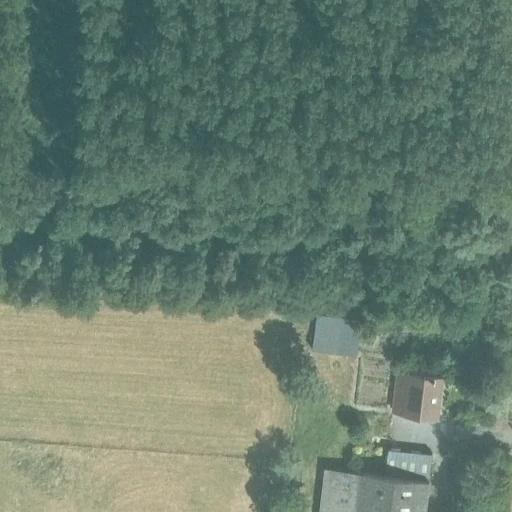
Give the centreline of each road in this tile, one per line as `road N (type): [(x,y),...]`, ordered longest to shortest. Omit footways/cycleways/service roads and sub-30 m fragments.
road 1 (track): [(498,237),(216,234),(0,221)]
road 2 (track): [(509,150),(471,166),(218,154)]
road 3 (track): [(0,145),(218,154)]
